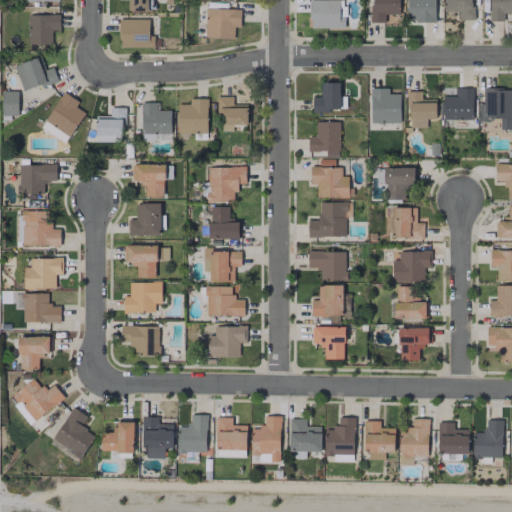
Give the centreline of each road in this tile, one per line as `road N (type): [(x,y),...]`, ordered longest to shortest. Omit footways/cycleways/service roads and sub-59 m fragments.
road 1 (residential): [(92,75),(201,72),(281,57),(511,56)]
road 2 (residential): [(97,384),(511,388)]
road 3 (residential): [(281,0),(278,385)]
road 4 (residential): [(458,387),(458,200)]
road 5 (residential): [(97,384),(97,198)]
